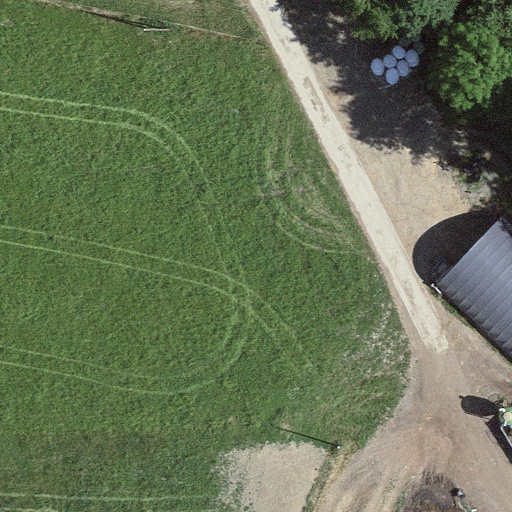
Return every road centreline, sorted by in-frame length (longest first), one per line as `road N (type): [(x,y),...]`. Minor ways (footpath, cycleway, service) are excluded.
road 1 (track): [(245,0),(477,468)]
road 2 (track): [(446,404),(320,511)]
